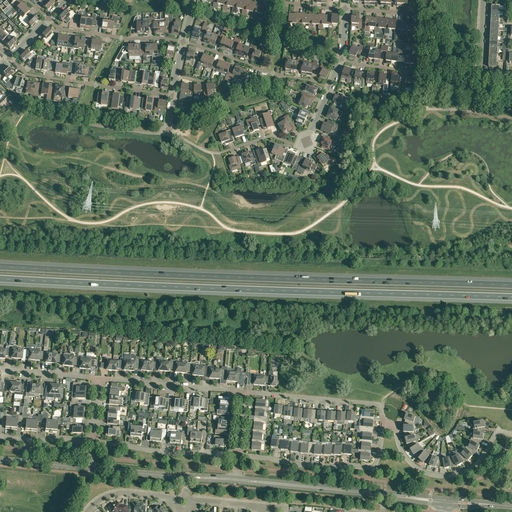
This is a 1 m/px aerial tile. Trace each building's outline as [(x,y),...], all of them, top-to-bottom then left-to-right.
[(7,0),(7,1),(8,3),(6,6),(9,10),(15,5),(13,3),(16,0),(7,0)] [(46,0),(48,1),(43,6),(48,11),(51,8),(51,7),(55,3),(52,1),(52,0),(46,0)] [(223,9),(225,0),(214,0),(213,7),(217,8),(218,4),(224,5),(223,9)] [(232,12),(235,0),(225,0),(223,9),(227,10),(228,6),(233,8),(232,12)] [(235,0),(232,12),(237,13),(237,9),(243,10),(242,14),(245,0),(245,1),(241,0),(235,0)] [(252,16),(255,2),(255,3),(249,2),(249,1),(245,0),(242,14),(246,15),(247,11),(253,12),(252,16)] [(255,2),(252,16),(256,17),(257,13),(262,15),(265,5),(259,4),(259,3),(255,2)] [(17,8),(15,5),(9,10),(13,14),(17,12),(19,14),(25,7),(22,3),(17,8)] [(503,10),(499,10),(500,6),(503,7),(503,3),(495,3),(495,6),(492,6),(492,12),(499,12),(503,13),(503,10)] [(25,16),(26,15),(29,11),(25,7),(19,14),(21,16),(19,19),(20,21),(19,21),(22,23),(27,18),(25,16)] [(63,23),(66,19),(68,18),(70,20),(75,14),(71,11),(68,13),(66,11),(62,15),(61,15),(58,18),(63,23)] [(80,25),(85,26),(87,17),(87,14),(78,12),(77,19),(81,19),(80,25)] [(166,33),(166,31),(166,29),(169,29),(169,22),(169,18),(169,13),(165,13),(166,23),(160,23),(160,31),(160,33),(166,33)] [(92,17),(87,17),(85,26),(91,27),(92,21),(95,21),(96,15),(92,14),(92,17)] [(101,29),(107,29),(108,20),(105,19),(105,15),(100,14),(99,22),(102,22),(101,29)] [(289,14),(289,20),(289,23),(295,24),(295,28),(299,28),(300,14),(296,14),(289,14)] [(309,29),(309,14),(309,15),(303,15),(303,14),(300,14),(299,28),(303,28),(303,24),(309,24),(309,29)] [(319,29),(319,15),(313,15),(313,14),(309,14),(309,29),(313,29),(313,25),(319,25),(319,29)] [(359,21),(359,19),(359,14),(352,14),(352,26),(358,26),(358,28),(361,29),(362,21),(359,21)] [(22,23),(25,27),(29,25),(31,27),(35,23),(39,20),(34,15),(29,20),(27,18),(22,23)] [(323,25),(329,25),(329,16),(323,16),(323,15),(319,15),(319,29),(323,29),(323,25)] [(338,27),(338,25),(338,15),(332,15),(332,16),(329,16),(329,25),(329,29),(332,29),(332,26),(338,27)] [(108,20),(107,29),(112,30),(113,24),(117,24),(118,17),(113,16),(111,20),(108,20)] [(143,33),(143,23),(138,23),(138,17),(135,17),(132,27),(137,27),(138,33),(143,33)] [(148,18),(148,23),(143,23),(143,33),(149,33),(149,29),(149,26),(152,26),(151,22),(151,18),(151,17),(148,18)] [(155,26),(155,29),(155,31),(155,33),(160,33),(160,31),(160,23),(155,23),(155,20),(155,18),(155,17),(151,17),(151,18),(151,22),(152,26),(155,26)] [(375,32),(376,18),(370,18),(370,17),(366,17),(365,31),(369,32),(369,27),(375,28),(375,32)] [(376,18),(375,32),(379,32),(379,28),(385,29),(384,33),(385,33),(386,19),(380,19),(380,18),(376,18)] [(386,19),(385,33),(389,33),(389,29),(395,30),(394,34),(396,20),(390,20),(390,19),(386,19)] [(404,35),(406,21),(405,21),(399,21),(400,20),(396,20),(394,34),(399,34),(399,30),(405,31),(404,35)] [(409,31),(415,32),(418,32),(417,26),(415,26),(416,22),(409,22),(409,21),(406,21),(404,35),(409,35),(409,31)] [(181,26),(175,24),(172,34),(178,36),(181,26)] [(50,36),(52,33),(53,32),(49,27),(46,31),(42,35),(44,37),(42,41),(46,44),(52,38),(50,36)] [(206,27),(205,30),(204,34),(206,35),(204,42),(209,44),(212,35),(207,33),(209,28),(206,27)] [(201,30),(200,30),(194,29),(192,39),(198,41),(201,30)] [(7,33),(5,30),(0,35),(0,39),(2,41),(7,36),(8,37),(12,33),(10,31),(9,31),(7,33)] [(219,41),(222,42),(220,48),(225,50),(228,41),(225,39),(228,32),(223,30),(222,33),(221,37),(219,41)] [(5,44),(10,49),(13,46),(13,45),(17,41),(15,39),(17,35),(13,32),(12,33),(8,37),(10,39),(5,44)] [(212,35),(209,44),(214,46),(218,37),(212,35)] [(68,37),(63,36),(61,47),(70,48),(71,42),(67,42),(68,37)] [(71,42),(70,48),(78,49),(80,39),(80,37),(76,37),(76,38),(75,38),(74,43),(71,42)] [(100,51),(100,50),(102,50),(103,47),(102,47),(102,44),(101,44),(102,40),(97,40),(97,41),(95,52),(100,53),(100,54),(104,54),(106,52),(100,51)] [(228,41),(225,50),(230,52),(234,43),(228,41)] [(373,45),(371,44),(367,44),(366,53),(369,54),(369,59),(374,60),(375,50),(376,47),(373,47),(373,45)] [(129,56),(135,56),(135,45),(129,46),(129,47),(127,47),(125,54),(129,54),(129,56)] [(140,45),(135,45),(135,56),(143,56),(143,50),(140,50),(140,45)] [(147,60),(146,54),(152,54),(152,45),(146,45),(146,53),(143,53),(143,50),(143,56),(143,60),(147,60)] [(236,54),(241,56),(244,47),(239,45),(236,54)] [(360,46),(359,48),(353,45),(349,57),(355,59),(357,53),(360,54),(363,47),(360,46)] [(169,46),(167,57),(173,58),(175,48),(169,46)] [(375,50),(374,60),(380,60),(381,53),(384,53),(385,46),(382,46),(381,51),(375,50)] [(392,62),(393,53),(387,52),(388,47),(385,46),(384,53),(387,53),(386,64),(391,64),(392,62)] [(250,49),(244,47),(241,56),(246,58),(250,49)] [(397,63),(397,62),(398,55),(401,55),(402,48),(399,48),(398,53),(393,53),(392,62),(397,63)] [(402,48),(401,55),(404,55),(403,63),(409,64),(410,55),(405,54),(405,49),(402,48)] [(187,61),(193,62),(195,52),(189,50),(187,61)] [(419,57),(419,50),(416,50),(415,55),(410,55),(409,64),(414,65),(415,57),(419,57)] [(29,57),(31,59),(36,54),(32,51),(29,53),(27,51),(23,55),(22,54),(19,58),(24,62),(29,57)] [(261,53),(255,51),(252,60),(258,63),(261,53)] [(200,65),(205,67),(209,57),(204,55),(200,65)] [(285,56),(284,63),(287,64),(285,72),(290,72),(292,61),(287,60),(288,57),(285,56)] [(40,70),(41,71),(42,60),(35,59),(33,57),(27,64),(29,66),(34,62),(36,62),(35,70),(36,70),(36,71),(40,70)] [(209,57),(205,67),(211,69),(214,59),(209,57)] [(52,66),(52,61),(53,60),(46,59),(46,61),(42,60),(41,71),(42,71),(46,72),(46,71),(47,71),(48,65),(52,66)] [(300,66),(301,59),(298,59),(297,62),(292,61),(290,72),(295,73),(297,66),(300,66)] [(306,75),(308,64),(303,63),(304,60),(301,59),(300,66),(303,67),(301,74),(306,75)] [(72,68),(72,64),(73,62),(69,61),(69,63),(62,62),(61,73),(66,74),(67,67),(72,68)] [(220,61),(218,66),(215,64),(213,70),(216,71),(221,73),(225,63),(220,61)] [(306,75),(311,76),(313,68),(318,69),(319,65),(316,65),(317,62),(314,61),(313,65),(308,64),(306,75)] [(496,65),(497,62),(489,61),(489,67),(490,67),(492,67),(492,70),(492,71),(497,71),(498,65),(496,65)] [(228,73),(228,72),(230,65),(225,63),(221,73),(227,75),(225,79),(228,80),(229,77),(230,74),(228,73)] [(81,76),(82,67),(76,66),(76,65),(72,64),(72,68),(71,72),(74,73),(74,76),(77,77),(78,76),(81,76)] [(322,64),(319,71),(322,72),(319,78),(326,81),(330,70),(324,67),(325,65),(322,64)] [(6,84),(11,79),(9,76),(14,72),(10,67),(6,70),(7,70),(3,74),(5,77),(3,80),(6,84)] [(83,78),(87,78),(87,75),(88,74),(92,75),(93,72),(94,68),(88,68),(88,67),(82,67),(81,76),(83,77),(83,78)] [(237,79),(238,77),(241,69),(236,67),(232,77),(237,79)] [(116,74),(119,74),(120,68),(117,68),(116,72),(110,71),(109,80),(115,81),(116,74)] [(120,68),(119,74),(119,78),(119,77),(122,77),(122,78),(122,82),(128,83),(128,84),(128,83),(130,72),(130,73),(123,72),(124,69),(123,68),(120,68)] [(350,83),(352,77),(349,76),(351,70),(345,68),(341,78),(347,80),(347,82),(350,83)] [(241,69),(238,77),(237,79),(243,81),(246,71),(241,69)] [(148,87),(150,74),(149,75),(145,74),(145,71),(144,70),(140,70),(140,72),(139,80),(139,79),(141,80),(142,81),(141,85),(144,85),(145,86),(146,86),(147,86),(148,86),(148,87)] [(150,74),(148,87),(148,86),(149,86),(150,87),(151,87),(152,86),(155,87),(155,83),(156,82),(158,82),(158,83),(160,72),(156,71),(155,72),(155,75),(150,75),(150,74)] [(130,72),(128,83),(128,84),(128,83),(135,84),(135,80),(136,79),(139,79),(138,80),(139,80),(140,72),(137,72),(136,72),(136,74),(130,73),(130,72)] [(356,72),(354,82),(360,83),(360,87),(363,88),(364,78),(361,78),(362,72),(356,72)] [(398,83),(398,81),(398,77),(392,76),(391,87),(397,87),(397,89),(400,90),(401,83),(398,83)] [(21,81),(22,79),(16,77),(13,86),(17,88),(16,92),(21,94),(25,82),(21,81)] [(406,84),(403,83),(402,90),(405,90),(405,88),(411,89),(413,79),(406,78),(406,84)] [(25,93),(30,94),(31,94),(31,96),(35,97),(36,92),(37,92),(38,87),(35,87),(36,83),(33,83),(28,83),(27,89),(26,89),(25,93)] [(50,101),(52,88),(48,88),(49,85),(42,84),(41,94),(47,95),(46,101),(50,101)] [(190,98),(191,91),(188,91),(189,85),(182,84),(181,95),(187,96),(187,98),(190,98)] [(66,99),(66,92),(63,92),(64,87),(55,86),(53,101),(62,103),(62,98),(66,99)] [(308,86),(307,87),(305,87),(306,89),(306,90),(304,89),(303,92),(308,94),(309,93),(315,96),(317,91),(316,91),(316,90),(310,87),(309,86),(308,86)] [(3,101),(4,100),(8,96),(0,87),(0,98),(0,99),(3,101)] [(68,98),(73,98),(74,97),(78,98),(78,96),(81,97),(83,91),(79,90),(79,89),(69,88),(68,98)] [(109,94),(104,93),(104,92),(103,92),(103,94),(99,93),(97,103),(101,103),(101,105),(102,105),(108,105),(109,94)] [(303,96),(300,102),(299,105),(306,108),(308,105),(311,106),(313,100),(307,98),(309,95),(302,92),(302,93),(301,96),(303,96)] [(120,97),(120,95),(114,94),(112,108),(118,109),(118,107),(122,108),(122,104),(123,103),(123,102),(123,101),(123,97),(120,97)] [(333,102),(335,102),(334,105),(340,108),(341,105),(342,105),(343,102),(346,103),(348,98),(343,96),(342,99),(336,96),(335,98),(334,97),(333,100),(334,100),(333,102)] [(138,102),(138,98),(132,98),(132,99),(128,98),(127,108),(130,108),(130,109),(136,110),(137,110),(140,110),(141,103),(138,102)] [(148,98),(147,100),(143,99),(142,109),(146,109),(146,111),(152,112),(154,99),(148,98)] [(166,102),(159,101),(159,107),(155,107),(154,114),(158,114),(158,111),(164,112),(166,102)] [(283,101),(280,104),(285,111),(288,109),(283,101)] [(331,108),(329,112),(328,114),(327,113),(326,117),(330,119),(330,118),(336,121),(338,117),(340,118),(341,117),(343,113),(331,108)] [(303,124),(305,121),(307,115),(306,115),(308,112),(302,109),(301,112),(300,112),(299,114),(298,114),(297,114),(297,115),(296,115),(296,116),(296,117),(296,118),(297,118),(297,119),(296,121),(297,121),(296,124),(301,127),(303,124)] [(267,129),(267,128),(267,129),(268,129),(270,128),(274,127),(270,115),(272,114),(271,111),(266,112),(267,114),(263,116),(264,118),(260,120),(263,129),(264,129),(265,130),(267,129)] [(259,124),(260,125),(258,120),(257,117),(257,115),(250,117),(251,120),(246,121),(250,133),(259,130),(257,124),(259,124)] [(297,129),(294,124),(288,115),(281,120),(282,123),(278,125),(284,133),(291,128),(290,127),(293,124),(296,129),(297,129)] [(244,135),(243,132),(246,131),(242,120),(237,122),(238,124),(237,125),(236,125),(236,126),(236,127),(230,129),(230,130),(231,133),(233,132),(236,138),(244,135)] [(331,126),(326,124),(324,123),(322,127),(322,126),(321,129),(321,130),(325,132),(325,133),(329,135),(329,134),(330,134),(332,131),(336,132),(339,125),(332,122),(331,126)] [(225,145),(231,143),(229,138),(232,137),(231,133),(230,130),(226,132),(226,133),(219,136),(221,143),(224,142),(225,145)] [(325,139),(323,138),(321,144),(323,145),(321,148),(329,151),(330,148),(331,148),(334,142),(333,142),(334,139),(326,136),(325,139)] [(283,155),(285,150),(280,148),(280,147),(279,147),(279,146),(275,144),(273,148),(274,148),(272,154),(276,156),(275,158),(276,160),(283,163),(286,156),(283,155)] [(266,149),(263,151),(262,149),(256,151),(258,155),(255,156),(257,163),(260,162),(261,164),(267,162),(266,160),(269,158),(266,149)] [(250,163),(251,165),(252,166),(256,164),(252,153),(249,154),(249,152),(242,155),(245,164),(250,163)] [(295,163),(298,165),(299,162),(300,159),(297,158),(297,157),(294,156),(291,155),(287,163),(294,166),(295,163)] [(322,166),(324,167),(329,163),(333,165),(335,159),(331,157),(329,158),(328,156),(325,158),(323,155),(318,159),(320,162),(322,166)] [(229,165),(230,167),(229,168),(230,170),(231,171),(241,168),(240,165),(242,164),(239,156),(235,158),(235,157),(229,159),(231,165),(229,165)] [(306,159),(305,160),(302,159),(297,172),(303,174),(305,170),(309,172),(310,169),(315,171),(317,166),(312,164),(313,162),(306,159)] [(0,358),(5,359),(5,356),(8,357),(9,346),(9,347),(6,347),(6,349),(0,349),(0,352),(0,358)] [(12,346),(9,346),(8,357),(8,355),(11,355),(11,358),(17,359),(18,348),(17,348),(17,349),(16,349),(17,347),(16,346),(13,346),(12,346)] [(21,348),(18,348),(17,359),(22,359),(22,357),(25,357),(26,350),(22,350),(21,348)] [(35,348),(35,350),(34,360),(39,361),(40,358),(43,358),(42,360),(43,352),(40,351),(40,348),(35,348)] [(28,357),(28,358),(28,360),(34,360),(35,350),(31,349),(30,350),(26,350),(25,357),(28,357)] [(43,352),(42,360),(45,360),(45,363),(51,363),(52,353),(48,352),(47,353),(43,353),(43,352)] [(52,353),(51,363),(56,364),(57,361),(60,361),(59,363),(60,355),(52,354),(52,353)] [(76,366),(77,358),(73,357),(74,355),(73,354),(70,354),(69,355),(69,357),(68,366),(73,367),(74,364),(77,364),(76,366)] [(60,355),(59,363),(62,363),(62,366),(68,366),(69,357),(60,356),(60,355)] [(136,358),(136,357),(131,356),(130,360),(129,371),(135,371),(135,369),(138,369),(139,362),(139,361),(139,358),(136,358)] [(94,367),(94,360),(94,358),(91,358),(90,357),(86,357),(86,360),(85,369),(90,370),(90,368),(91,368),(91,367),(94,367)] [(157,357),(156,361),(155,369),(156,369),(156,368),(159,368),(158,371),(164,371),(165,361),(165,362),(159,361),(160,357),(157,357)] [(77,358),(76,366),(79,366),(79,369),(85,369),(86,360),(77,359),(77,358)] [(107,367),(107,369),(107,370),(112,371),(113,360),(110,360),(109,361),(108,361),(108,358),(105,358),(104,367),(107,367)] [(116,360),(113,360),(112,371),(118,371),(118,368),(121,369),(122,361),(119,360),(118,362),(116,360)] [(126,361),(122,361),(121,369),(121,367),(124,368),(124,370),(129,371),(130,360),(127,360),(126,361)] [(139,361),(139,362),(138,369),(138,368),(141,368),(141,371),(147,371),(148,360),(144,360),(143,361),(139,361)] [(152,372),(152,369),(155,369),(156,361),(156,362),(148,362),(148,360),(147,371),(152,372)] [(168,361),(165,361),(164,371),(169,372),(170,369),(173,370),(174,360),(170,360),(170,362),(169,362),(168,361)] [(176,370),(176,371),(176,372),(181,373),(182,362),(179,362),(177,363),(173,363),(174,360),(173,370),(176,370)] [(185,363),(182,362),(181,373),(187,373),(187,371),(190,371),(190,372),(191,363),(187,363),(187,364),(186,364),(185,363)] [(191,363),(190,372),(193,373),(193,375),(198,376),(199,365),(199,362),(196,362),(195,363),(191,362),(191,363)] [(199,365),(198,376),(204,376),(204,374),(207,374),(207,375),(208,366),(205,366),(204,367),(203,367),(202,366),(199,365)] [(208,366),(207,375),(210,376),(210,378),(215,379),(216,368),(213,368),(211,369),(207,369),(208,366)] [(219,368),(216,368),(215,379),(221,379),(221,377),(224,377),(224,378),(224,370),(225,367),(222,367),(221,370),(220,370),(219,368)] [(236,371),(233,371),(232,382),(238,382),(238,380),(241,380),(242,373),(242,369),(237,368),(237,371),(236,371)] [(224,378),(226,378),(227,379),(227,381),(232,382),(233,371),(233,372),(224,372),(225,370),(224,370),(224,378)] [(269,372),(269,377),(268,383),(271,384),(271,386),(276,387),(277,384),(278,384),(279,383),(279,382),(278,381),(277,380),(277,376),(273,376),(273,372),(269,372)] [(251,382),(254,382),(254,385),(259,385),(260,375),(257,374),(255,375),(254,375),(253,374),(248,374),(248,377),(251,378),(251,382)] [(263,375),(260,375),(259,385),(265,386),(265,383),(268,383),(269,377),(264,376),(263,375)] [(15,383),(10,382),(10,385),(6,385),(6,391),(10,392),(11,393),(14,393),(15,383)] [(72,392),(75,393),(86,394),(87,388),(79,387),(79,383),(73,382),(72,392)] [(21,386),(21,383),(15,383),(14,393),(18,394),(19,393),(20,393),(20,395),(23,395),(24,386),(21,386)] [(34,397),(34,395),(35,385),(30,384),(29,387),(26,386),(25,397),(34,397)] [(54,395),(55,385),(50,384),(50,387),(46,387),(46,396),(49,396),(49,394),(50,394),(51,395),(54,395)] [(41,385),(35,385),(34,395),(38,396),(39,394),(43,395),(44,388),(41,388),(41,385)] [(55,385),(54,395),(57,396),(60,398),(63,398),(64,388),(61,388),(61,385),(55,385)] [(124,388),(117,387),(111,386),(110,395),(119,396),(120,391),(123,392),(124,391),(125,390),(125,389),(125,388),(124,388)] [(140,402),(141,393),(140,393),(132,392),(131,404),(135,404),(135,402),(140,402)] [(85,400),(86,394),(75,393),(75,399),(71,398),(71,402),(70,402),(77,403),(78,399),(85,400)] [(150,394),(141,393),(140,402),(145,403),(144,405),(149,406),(150,394)] [(119,401),(119,396),(110,395),(110,396),(109,404),(121,405),(121,401),(119,401)] [(221,401),(220,406),(230,406),(229,406),(230,404),(230,397),(230,398),(219,396),(218,401),(221,401)] [(155,407),(159,407),(160,398),(151,397),(150,409),(154,409),(155,407)] [(161,398),(160,398),(159,407),(164,408),(164,410),(168,410),(169,399),(160,398),(161,398)] [(199,398),(199,399),(191,398),(190,409),(194,410),(194,407),(199,408),(200,398),(199,398)] [(200,398),(199,408),(204,408),(203,411),(208,411),(209,399),(200,399),(200,398)] [(180,400),(178,400),(171,399),(170,411),(174,411),(174,409),(179,409),(180,399),(180,400)] [(189,401),(182,400),(180,400),(180,399),(179,409),(184,409),(183,412),(188,412),(189,401)] [(255,410),(268,411),(268,408),(266,407),(267,401),(257,400),(256,406),(255,406),(255,410)] [(74,407),(74,413),(84,414),(85,408),(77,407),(77,403),(70,402),(69,407),(74,407)] [(284,418),(285,406),(280,405),(280,406),(275,405),(274,414),(281,415),(281,418),(284,418)] [(108,415),(118,416),(118,411),(120,411),(121,407),(109,406),(108,415)] [(229,415),(229,407),(230,407),(230,406),(220,406),(220,410),(217,410),(217,414),(229,415)] [(286,406),(285,406),(284,418),(285,416),(291,417),(290,420),(294,420),(295,408),(290,407),(290,408),(285,408),(286,406)] [(25,430),(31,431),(32,419),(29,419),(30,416),(29,415),(27,414),(28,408),(23,407),(22,416),(22,422),(26,423),(25,430)] [(300,409),(295,409),(295,408),(294,420),(294,418),(301,418),(300,422),(304,422),(305,409),(302,409),(300,409)] [(305,409),(304,422),(310,422),(310,423),(314,423),(315,410),(309,410),(309,411),(305,410),(305,409)] [(254,416),(254,420),(267,421),(267,418),(264,417),(264,411),(268,411),(255,410),(256,410),(255,416),(254,416)] [(314,423),(324,424),(324,425),(325,411),(325,412),(319,411),(315,410),(314,423)] [(374,421),(374,418),(374,416),(373,416),(374,411),(365,410),(365,417),(360,416),(360,417),(359,417),(355,416),(355,419),(360,420),(374,421)] [(329,411),(325,411),(324,425),(327,425),(328,421),(334,421),(334,424),(335,411),(335,413),(328,412),(329,411)] [(340,412),(335,411),(334,424),(337,425),(338,421),(344,422),(344,424),(345,411),(345,413),(340,413),(340,412)] [(350,412),(349,411),(345,411),(344,424),(347,424),(348,421),(354,422),(355,413),(350,413),(350,412)] [(45,431),(51,431),(52,421),(48,420),(48,414),(47,412),(43,412),(42,415),(42,423),(46,423),(45,431)] [(5,429),(11,429),(12,419),(6,418),(7,413),(2,413),(2,419),(6,419),(5,429)] [(67,422),(75,423),(76,419),(84,419),(84,414),(74,413),(73,416),(71,416),(70,418),(69,422),(67,422)] [(405,421),(404,424),(415,425),(419,426),(419,419),(415,418),(416,418),(413,416),(413,415),(412,415),(412,414),(411,414),(410,414),(409,414),(409,415),(406,414),(404,420),(405,420),(405,421)] [(32,419),(31,431),(37,432),(38,422),(42,423),(42,415),(38,415),(38,417),(32,416),(32,419)] [(118,416),(108,415),(107,424),(108,424),(119,425),(119,421),(117,420),(118,416)] [(12,419),(11,429),(17,430),(18,422),(22,422),(22,416),(18,416),(18,419),(12,419)] [(219,421),(218,425),(228,426),(228,417),(217,416),(217,417),(213,416),(213,419),(214,420),(219,421)] [(52,417),(52,421),(51,431),(57,432),(58,424),(62,425),(62,418),(58,418),(52,417)] [(266,425),(267,424),(267,421),(254,420),(254,423),(254,424),(254,430),(253,430),(266,431),(263,431),(263,424),(266,425)] [(363,420),(362,426),(359,426),(359,430),(373,431),(373,426),(373,421),(374,421),(360,420),(363,420)] [(484,421),(480,422),(480,421),(479,421),(479,420),(478,420),(478,421),(477,421),(477,422),(477,423),(473,423),(474,423),(473,431),(483,432),(483,429),(483,428),(484,428),(483,422),(484,422),(484,421)] [(82,436),(83,428),(75,427),(75,423),(67,422),(66,429),(72,430),(72,433),(77,434),(77,435),(82,436)] [(130,432),(131,433),(131,437),(136,437),(137,427),(132,426),(132,424),(128,423),(127,431),(130,432)] [(142,434),(144,434),(144,432),(146,432),(147,425),(143,425),(142,427),(137,427),(136,437),(142,438),(142,437),(142,434)] [(227,435),(227,428),(227,426),(228,426),(218,425),(218,430),(215,430),(215,434),(226,435),(227,435)] [(107,429),(107,430),(106,436),(114,437),(114,436),(116,436),(117,431),(120,431),(120,427),(113,426),(113,429),(111,429),(111,430),(107,430),(107,429)] [(415,435),(414,427),(403,426),(404,426),(403,432),(404,432),(404,433),(405,437),(415,435)] [(151,441),(156,442),(157,432),(152,431),(152,428),(148,428),(147,435),(150,435),(149,437),(151,437),(150,441),(151,441)] [(157,432),(156,442),(162,442),(161,442),(162,438),(163,438),(166,438),(166,430),(162,429),(162,432),(157,432)] [(191,438),(190,442),(196,443),(197,432),(192,432),(192,429),(188,429),(187,436),(190,436),(190,438),(191,438)] [(176,444),(177,433),(177,430),(172,430),(168,430),(167,437),(169,437),(169,439),(171,439),(170,443),(171,443),(176,444)] [(202,433),(197,432),(196,443),(202,443),(202,439),(203,439),(203,438),(206,438),(207,431),(202,430),(202,433)] [(252,440),(265,441),(262,441),(262,434),(266,435),(266,431),(253,430),(253,433),(254,433),(253,440),(252,440)] [(371,441),(372,436),(373,431),(359,430),(358,430),(358,432),(360,432),(360,433),(363,434),(362,440),(359,440),(372,441),(371,441)] [(182,434),(177,433),(176,444),(182,444),(181,444),(182,440),(183,440),(186,440),(186,432),(182,431),(182,434)] [(484,434),(473,433),(470,440),(480,444),(481,441),(481,440),(482,440),(483,434),(484,434)] [(218,447),(226,447),(226,441),(222,440),(222,439),(222,436),(214,436),(213,440),(216,440),(216,446),(218,446),(218,447)] [(281,450),(282,437),(272,436),(272,439),(272,441),(271,448),(278,448),(278,449),(281,449),(281,450)] [(419,443),(415,436),(405,439),(407,444),(408,445),(410,448),(419,443)] [(291,452),(292,439),(289,439),(288,442),(282,441),(283,437),(282,437),(281,450),(288,451),(287,452),(291,452)] [(292,439),(291,452),(297,453),(297,454),(301,454),(302,441),(299,441),(298,444),(292,443),(292,439)] [(252,440),(252,443),(252,445),(252,450),(261,451),(261,444),(265,445),(265,441),(252,440)] [(342,444),(336,443),(336,441),(332,440),(332,443),(331,456),(334,456),(334,455),(341,456),(342,442),(342,444)] [(358,450),(371,451),(370,451),(371,446),(372,441),(359,440),(359,443),(362,444),(361,450),(358,450)] [(307,455),(311,455),(312,443),(308,442),(308,445),(302,445),(302,441),(301,454),(307,454),(307,455)] [(346,443),(342,442),(341,456),(341,455),(344,455),(345,455),(351,455),(351,453),(352,449),(352,444),(346,443)] [(480,446),(471,442),(465,448),(473,455),(476,452),(476,451),(477,451),(479,446),(480,447),(480,446)] [(322,443),(322,447),(315,446),(316,443),(312,443),(311,455),(314,456),(314,455),(321,455),(321,456),(322,443)] [(324,455),(326,455),(331,456),(332,443),(332,447),(325,447),(326,443),(322,443),(321,456),(324,456),(324,455)] [(424,450),(418,445),(410,450),(410,451),(410,450),(413,455),(414,455),(415,455),(418,458),(424,450)] [(465,449),(458,453),(459,454),(464,462),(467,461),(467,460),(468,460),(472,456),(472,457),(473,457),(465,449)] [(371,451),(358,450),(358,453),(361,454),(360,460),(369,461),(370,454),(371,454),(371,451)] [(428,464),(432,455),(425,452),(418,460),(419,460),(423,463),(424,462),(425,463),(428,464)] [(458,455),(450,457),(452,467),(456,466),(457,466),(462,464),(458,455)] [(440,468),(441,457),(433,456),(429,466),(430,466),(435,468),(435,467),(436,467),(440,468)] [(441,457),(440,468),(443,468),(444,468),(444,469),(450,468),(449,458),(441,457)] [(119,504),(119,503),(109,507),(111,511),(126,511),(127,506),(120,505),(119,506),(119,504)] [(136,511),(137,511),(145,511),(146,511),(146,507),(143,506),(143,505),(139,505),(140,503),(136,503),(136,504),(132,504),(132,508),(131,511),(136,511)]
